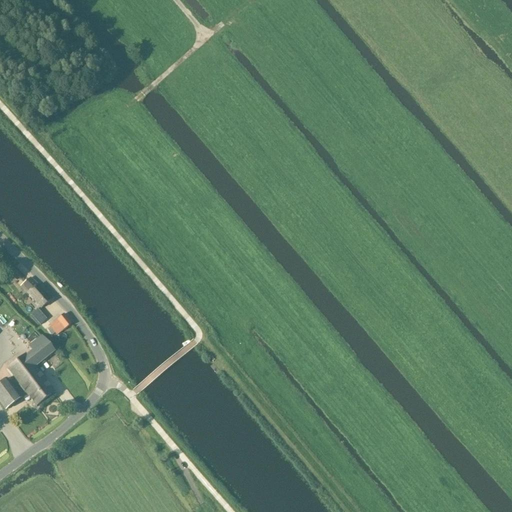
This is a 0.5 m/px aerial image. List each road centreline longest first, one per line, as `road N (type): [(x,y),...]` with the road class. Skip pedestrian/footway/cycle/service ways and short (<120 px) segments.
road 1 (tertiary): [(0,477),(83,413),(105,378),(63,301),(0,236)]
road 2 (track): [(200,334),(350,511)]
road 3 (track): [(58,133),(115,113),(207,37),(175,0)]
